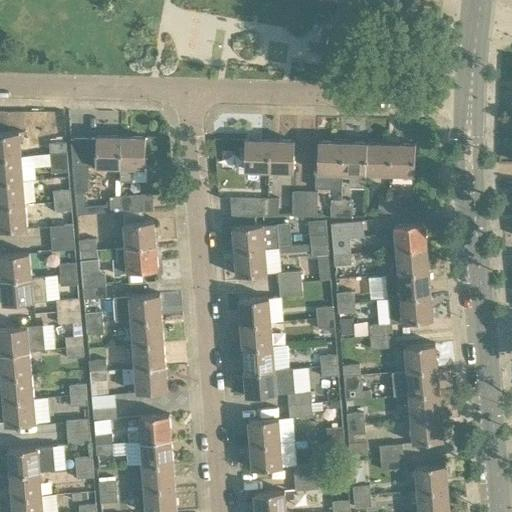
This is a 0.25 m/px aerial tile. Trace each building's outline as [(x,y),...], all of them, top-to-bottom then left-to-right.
[(49,155),(67,153),(64,125),(54,126),(55,143),(49,143),(49,155)] [(0,133),(0,158),(21,157),(19,132),(0,133)] [(70,167),(121,168),(121,137),(96,136),(96,139),(70,138),(70,167)] [(121,137),(121,168),(121,181),(133,182),(133,168),(145,169),(146,137),(121,137)] [(244,170),(268,171),(269,141),(245,140),(244,170)] [(269,141),(268,171),(293,172),(294,141),(269,141)] [(315,173),(315,189),(341,189),(342,173),(342,143),(318,142),(318,173),(315,173)] [(342,143),(342,173),(348,174),(348,188),(365,189),(365,174),(366,174),(367,143),(342,143)] [(367,143),(366,174),(390,175),(390,144),(367,143)] [(390,144),(390,175),(414,175),(415,145),(390,144)] [(67,153),(49,155),(27,156),(28,168),(50,166),(51,174),(68,173),(67,153)] [(21,157),(0,158),(0,182),(23,181),(21,157)] [(23,181),(0,182),(0,206),(25,204),(23,181)] [(53,191),(54,202),(71,200),(70,189),(53,191)] [(111,214),(121,213),(120,197),(110,198),(110,201),(106,202),(106,205),(85,206),(83,191),(74,192),(77,215),(111,213),(111,214)] [(305,214),(306,191),(293,191),(292,214),(305,214)] [(306,191),(305,214),(317,215),(318,192),(306,191)] [(120,197),(121,213),(143,212),(154,211),(153,194),(120,197)] [(379,212),(388,213),(389,196),(379,195),(379,212)] [(389,196),(388,213),(400,213),(401,196),(389,196)] [(267,215),(267,199),(230,198),(231,217),(259,215),(267,215)] [(277,200),(267,199),(267,215),(277,216),(277,200)] [(72,211),(71,200),(54,202),(55,212),(63,212),(72,211)] [(330,201),(330,217),(341,217),(341,201),(330,201)] [(341,201),(341,217),(350,217),(350,201),(341,201)] [(25,204),(0,206),(0,230),(27,229),(25,204)] [(74,236),(72,211),(63,212),(64,225),(50,226),(51,238),(74,236)] [(121,213),(111,214),(112,224),(124,223),(126,248),(156,246),(154,221),(143,222),(143,212),(121,213)] [(309,220),(311,245),(328,244),(326,219),(309,220)] [(331,223),(334,256),(351,255),(349,237),(364,236),(363,220),(331,223)] [(232,227),(234,252),(265,249),(265,248),(279,246),(277,223),(232,227)] [(394,226),(396,251),(427,248),(425,223),(394,226)] [(59,250),(60,264),(76,262),(74,236),(51,238),(52,250),(59,250)] [(79,240),(80,252),(97,250),(96,238),(79,240)] [(328,244),(311,245),(280,248),(280,254),(312,251),(312,255),(318,255),(320,280),(331,279),(328,244)] [(156,246),(126,248),(116,249),(117,259),(113,259),(114,276),(131,275),(130,272),(158,270),(156,246)] [(427,248),(396,251),(398,274),(429,272),(427,248)] [(265,249),(234,252),(236,276),(267,273),(265,249)] [(98,259),(97,250),(80,252),(81,260),(98,259)] [(0,255),(0,269),(1,280),(31,278),(29,253),(0,255)] [(351,255),(334,256),(335,266),(352,264),(351,255)] [(99,265),(98,259),(81,260),(83,288),(106,286),(105,272),(104,272),(102,270),(100,269),(99,267),(99,265)] [(60,264),(61,276),(78,274),(76,262),(60,264)] [(279,272),(279,284),(301,282),(301,270),(279,272)] [(429,272),(398,274),(382,276),(384,299),(400,298),(431,296),(429,272)] [(78,274),(61,276),(62,286),(78,284),(78,274)] [(31,278),(1,280),(3,305),(47,301),(45,277),(31,278)] [(301,282),(279,284),(280,296),(302,294),(301,282)] [(84,299),(101,297),(107,297),(106,286),(83,288),(84,299)] [(337,292),(338,303),(355,301),(354,290),(337,292)] [(131,321),(162,319),(160,294),(130,296),(131,321)] [(431,296),(400,298),(384,299),(376,300),(378,324),(368,324),(370,337),(393,335),(392,323),(402,322),(402,323),(433,320),(431,296)] [(58,311),(80,309),(79,297),(57,299),(58,311)] [(103,323),(101,297),(84,299),(86,325),(103,323)] [(238,300),(240,324),(271,322),(269,297),(238,300)] [(355,301),(338,303),(339,313),(356,312),(355,301)] [(317,317),(334,316),(333,305),(316,307),(317,317)] [(80,309),(58,311),(59,323),(81,322),(80,309)] [(335,327),(334,316),(317,317),(318,329),(335,327)] [(341,336),(354,335),(353,318),(340,319),(341,336)] [(162,319),(131,321),(133,345),(164,342),(162,319)] [(283,321),(271,322),(240,324),(242,348),(273,346),(285,345),(283,321)] [(103,323),(86,325),(87,334),(104,333),(103,323)] [(0,328),(0,354),(29,352),(29,351),(44,350),(42,325),(0,328)] [(393,335),(370,337),(370,349),(394,347),(393,335)] [(66,337),(66,347),(83,346),(82,336),(66,337)] [(164,342),(133,345),(135,368),(165,366),(164,342)] [(405,347),(407,371),(437,369),(435,344),(405,347)] [(83,346),(66,347),(67,358),(84,356),(83,346)] [(273,346),(242,348),(244,372),(275,370),(273,346)] [(29,352),(0,354),(0,364),(1,378),(31,375),(29,352)] [(320,355),(321,366),(338,364),(337,354),(320,355)] [(89,360),(90,372),(106,371),(105,358),(89,360)] [(343,365),(344,377),(361,375),(360,363),(343,365)] [(338,364),(321,366),(322,377),(339,375),(338,364)] [(165,366),(135,368),(123,369),(124,383),(136,383),(137,393),(167,391),(165,366)] [(275,370),(244,372),(246,397),(276,394),(276,390),(292,388),(290,369),(275,371),(275,370)] [(437,369),(407,371),(407,372),(392,373),(394,396),(409,395),(439,392),(437,369)] [(106,371),(90,372),(93,408),(116,406),(115,393),(108,394),(106,371)] [(31,375),(1,378),(3,402),(33,399),(31,375)] [(361,375),(344,377),(346,400),(371,398),(371,389),(362,390),(361,375)] [(70,384),(71,395),(87,393),(86,383),(70,384)] [(289,393),(289,405),(312,404),(311,391),(289,393)] [(439,392),(409,395),(411,419),(441,416),(439,392)] [(87,393),(71,395),(72,406),(88,404),(87,393)] [(33,399),(3,402),(5,426),(35,424),(33,399)] [(312,404),(289,405),(290,417),(312,416),(312,404)] [(116,406),(93,408),(94,419),(117,418),(116,406)] [(347,413),(348,424),(365,423),(364,412),(347,413)] [(129,443),(140,442),(171,439),(169,415),(138,417),(139,429),(128,430),(129,443)] [(441,416),(411,419),(413,443),(444,441),(441,416)] [(67,420),(68,432),(90,430),(90,418),(67,420)] [(248,421),(250,445),(281,443),(279,419),(248,421)] [(365,423),(348,424),(351,457),(367,456),(365,423)] [(327,428),(328,439),(344,437),(343,427),(327,428)] [(90,430),(68,432),(68,444),(91,442),(90,430)] [(96,434),(96,444),(113,443),(112,432),(96,434)] [(344,437),(328,439),(329,449),(345,448),(344,437)] [(171,439),(140,442),(142,466),(173,463),(171,439)] [(113,443),(96,444),(97,455),(114,454),(113,443)] [(281,443),(250,445),(252,470),(283,467),(281,443)] [(380,445),(381,458),(404,456),(403,443),(380,445)] [(9,474),(40,472),(56,470),(54,446),(7,450),(9,474)] [(76,457),(76,468),(93,467),(93,456),(76,457)] [(404,456),(381,458),(382,470),(405,468),(404,456)] [(173,463),(142,466),(144,489),(175,487),(173,463)] [(294,465),(295,477),(317,476),(317,464),(294,465)] [(415,467),(417,492),(448,489),(446,464),(415,467)] [(93,467),(76,468),(77,478),(94,477),(93,467)] [(40,472),(9,474),(12,498),(42,496),(40,472)] [(317,476),(295,477),(296,490),(318,488),(317,476)] [(100,482),(100,493),(117,492),(116,481),(100,482)] [(355,496),(371,495),(370,484),(354,486),(355,496)] [(175,487),(144,489),(146,511),(173,511),(177,511),(175,487)] [(449,511),(448,489),(417,492),(410,493),(411,504),(418,504),(419,511),(449,511)] [(87,491),(71,492),(71,501),(88,500),(87,491)] [(118,511),(117,492),(100,493),(101,511),(118,511)] [(255,511),(286,511),(285,492),(254,494),(255,511)] [(371,495),(355,496),(355,507),(372,506),(371,495)] [(43,511),(42,496),(12,498),(12,511),(43,511)] [(334,511),(350,510),(349,500),(333,501),(334,511)] [(79,505),(80,511),(97,511),(96,503),(79,505)]
